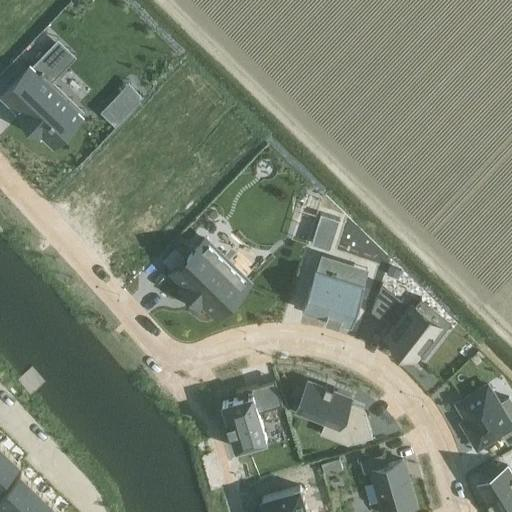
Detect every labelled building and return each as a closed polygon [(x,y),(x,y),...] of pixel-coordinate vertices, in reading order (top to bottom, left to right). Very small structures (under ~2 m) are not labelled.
[(30,66),(3,93),(14,104),(21,111),(19,112),(40,133),(55,118),(67,130),(81,115),(78,112),(69,103),(61,96),(58,93),(48,83),(53,78),(47,73),(53,67),(57,62),(60,59),(63,56),(66,53),(53,41),(30,66)] [(322,208),(312,239),(331,245),(341,214),(322,208)] [(175,245),(162,258),(172,267),(175,270),(173,272),(174,273),(187,285),(183,288),(199,304),(201,302),(203,300),(215,312),(215,313),(216,314),(229,301),(231,303),(232,302),(230,300),(247,282),(248,282),(249,281),(205,238),(204,239),(204,240),(187,257),(185,255),(175,245)] [(316,267),(302,309),(351,325),(365,283),(316,267)] [(402,298),(383,321),(391,327),(394,329),(388,336),(414,358),(419,352),(421,354),(424,357),(425,355),(424,355),(442,331),(438,328),(440,325),(446,317),(420,296),(413,304),(412,306),(402,298)] [(308,381),(297,408),(350,429),(353,442),(373,436),(366,412),(348,405),(351,398),(308,381)] [(238,396),(222,401),(227,418),(226,418),(230,430),(236,448),(268,439),(259,410),(283,403),(278,386),(261,392),(258,383),(236,389),(238,396)] [(488,384),(458,403),(468,419),(463,422),(478,446),(502,432),(503,434),(508,443),(511,440),(511,398),(510,395),(502,400),(499,402),(488,384)] [(0,461),(10,452),(0,442),(0,461)] [(10,452),(0,461),(0,484),(21,463),(10,452)] [(340,457),(322,463),(325,474),(343,469),(340,457)] [(387,463),(371,468),(372,470),(384,511),(391,511),(417,505),(403,458),(387,463)] [(511,511),(511,472),(507,464),(479,482),(497,511),(511,511)] [(0,504),(5,510),(32,482),(21,471),(0,492),(0,504)] [(32,482),(5,510),(7,511),(23,511),(42,492),(32,482)] [(308,511),(300,485),(262,497),(266,511),(308,511)] [(43,511),(53,502),(42,492),(23,511),(43,511)] [(43,511),(63,511),(53,502),(43,511)]
